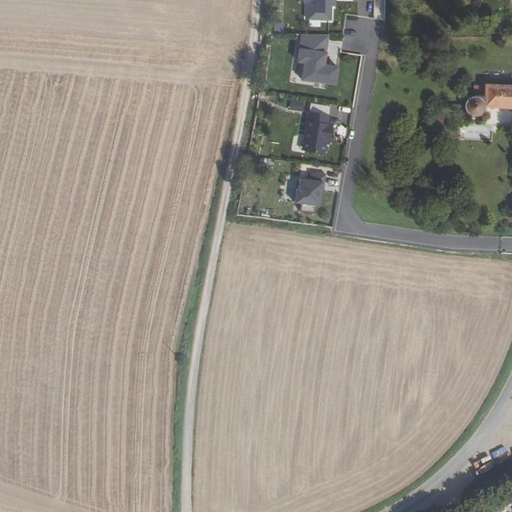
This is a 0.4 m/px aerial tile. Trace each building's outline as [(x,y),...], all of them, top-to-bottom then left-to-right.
[(316,0),(316,5),(307,5),(307,19),(330,19),(330,6),(332,6),(332,0),(316,0)] [(301,79),(335,84),(338,66),(324,64),(328,35),(302,34),(298,61),(304,62),(301,79)] [(511,84),(484,84),(484,95),(474,95),(474,96),(473,96),(470,97),(467,100),(465,103),(465,106),(466,110),(468,113),(471,115),(475,115),(478,114),(481,112),(483,109),(483,107),(511,107),(511,84)] [(301,116),(304,101),(289,98),(286,113),(301,116)] [(328,115),(308,112),(303,140),(307,141),(305,151),(324,154),(324,152),(326,151),(327,146),(325,145),(326,141),(327,134),(329,134),(331,124),(327,124),(328,115)] [(316,205),(319,205),(322,181),(324,181),(325,173),(311,171),(310,179),(300,178),(298,188),(296,188),(295,202),(301,203),(300,211),(315,213),(316,205)]
